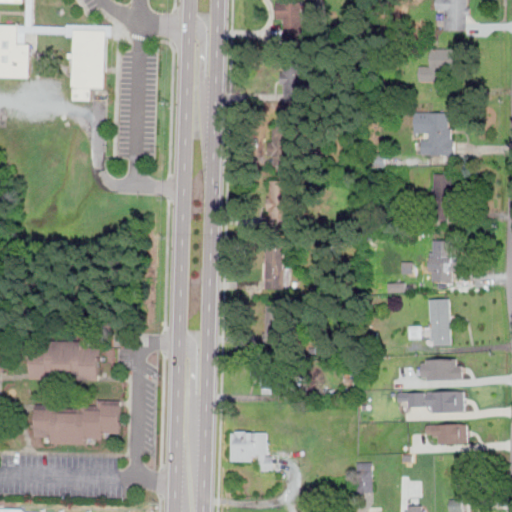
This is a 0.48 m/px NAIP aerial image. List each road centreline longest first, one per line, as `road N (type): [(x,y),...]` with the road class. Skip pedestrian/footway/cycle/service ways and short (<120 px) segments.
road 1 (tertiary): [(192,0),(176,511)]
road 2 (tertiary): [(203,511),(218,0)]
road 3 (tertiary): [(204,479),(194,354),(181,341)]
